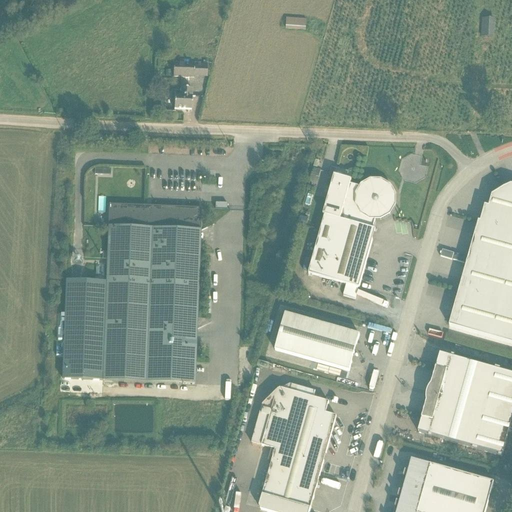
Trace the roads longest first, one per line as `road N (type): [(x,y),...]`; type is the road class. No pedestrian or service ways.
road 1 (unclassified): [(470,171),(429,139),(0,121)]
road 2 (unclassified): [(470,171),(440,204),(353,511)]
